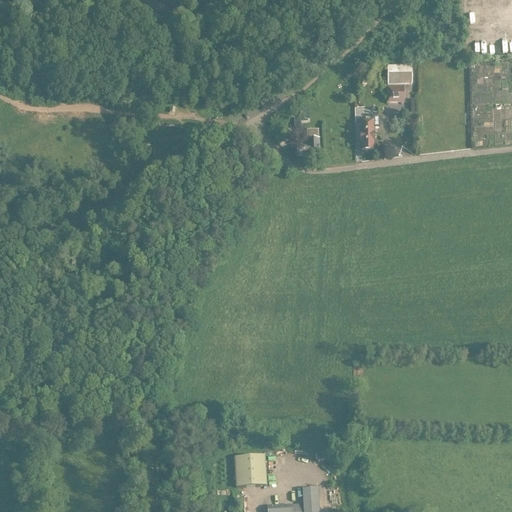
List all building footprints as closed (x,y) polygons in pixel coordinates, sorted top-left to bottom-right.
[(386,66),(386,85),(411,85),(410,66),(386,66)] [(386,104),(403,104),(402,88),(386,88),(386,104)] [(372,118),(359,118),(359,132),(359,142),(360,142),(360,150),(373,150),(372,142),(373,142),(372,132),(372,118)] [(318,156),(318,139),(315,139),(314,128),(305,128),(306,144),(295,145),(295,155),(306,154),(306,156),(318,156)] [(265,487),(263,457),(233,459),(235,489),(265,487)] [(290,506),(266,507),(266,511),(318,511),(317,490),(301,490),(303,506),(297,506),(290,506)]
